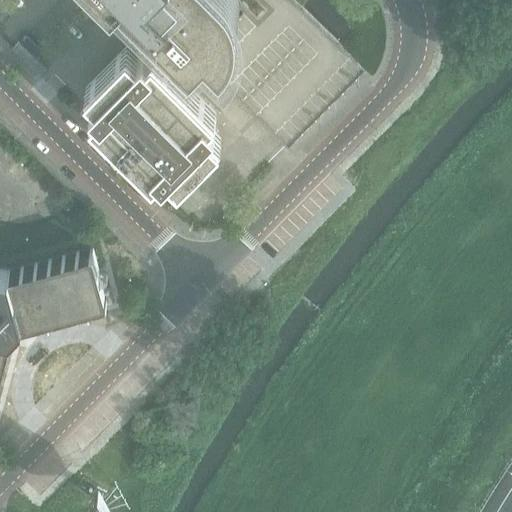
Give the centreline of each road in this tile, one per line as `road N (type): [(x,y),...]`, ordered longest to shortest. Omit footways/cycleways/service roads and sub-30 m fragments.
road 1 (unclassified): [(204,280),(401,75),(407,22),(396,0)]
road 2 (unclassified): [(0,486),(204,280)]
road 3 (unclassified): [(204,280),(0,81)]
